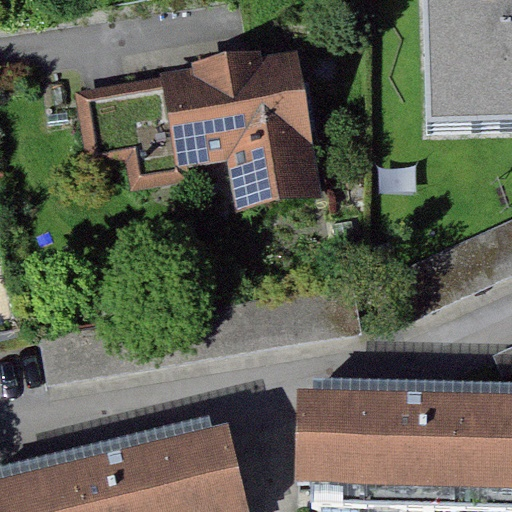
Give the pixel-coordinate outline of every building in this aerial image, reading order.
[(511,133),(511,0),(449,0),(454,135),(511,133)] [(124,87),(92,92),(106,182),(244,160),(253,217),(339,203),(315,56),(124,87)] [(511,282),(511,231),(393,284),(412,327),(511,282)] [(363,289),(54,339),(62,387),(371,338),(363,289)] [(511,511),(511,394),(325,389),(325,404),(310,403),(308,493),(324,493),(324,509),(428,511),(511,511)] [(0,511),(254,511),(238,442),(229,444),(225,428),(0,480),(0,511)]
